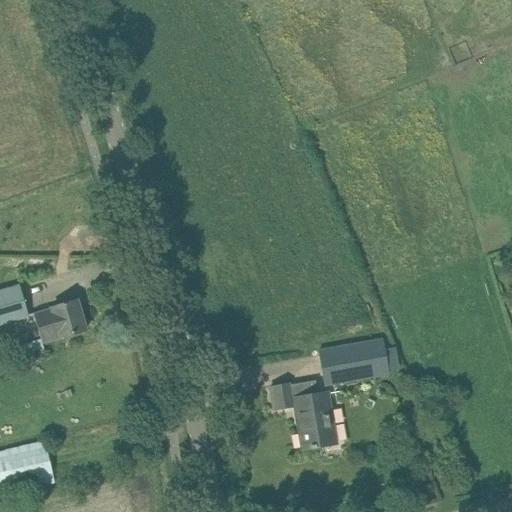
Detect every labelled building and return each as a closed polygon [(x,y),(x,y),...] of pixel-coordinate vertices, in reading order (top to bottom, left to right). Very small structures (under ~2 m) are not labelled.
[(17,286),(0,290),(0,323),(26,316),(17,286)] [(46,342),(66,336),(85,330),(76,300),(51,308),(51,309),(38,312),(46,342)] [(379,336),(316,349),(323,384),(386,371),(379,336)] [(28,343),(21,345),(22,351),(30,349),(32,354),(45,351),(42,343),(41,339),(39,339),(28,343)] [(335,441),(331,421),(325,392),(317,394),(314,379),(287,385),(286,384),(268,387),(273,410),(278,409),(278,408),(296,404),(302,430),(300,430),(304,449),(305,449),(304,447),(311,446),(312,448),(317,447),(316,444),(335,441)] [(0,452),(0,493),(53,481),(44,442),(0,452)]
